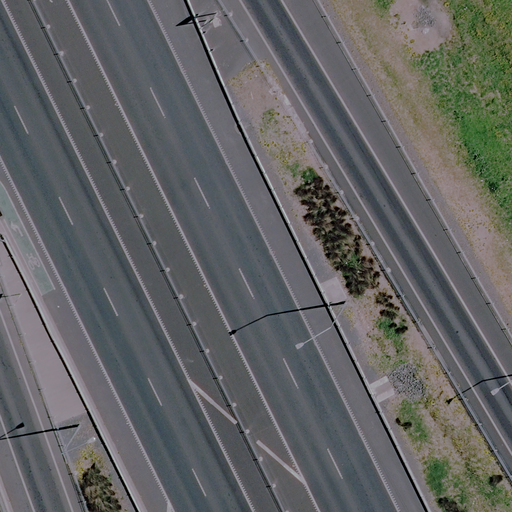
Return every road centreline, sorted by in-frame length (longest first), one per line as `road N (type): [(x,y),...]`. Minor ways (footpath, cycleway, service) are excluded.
road 1 (motorway): [(106,0),(347,511)]
road 2 (motorway): [(255,0),(511,426)]
road 3 (motorway): [(189,511),(0,115)]
road 4 (motorway): [(48,511),(0,379)]
